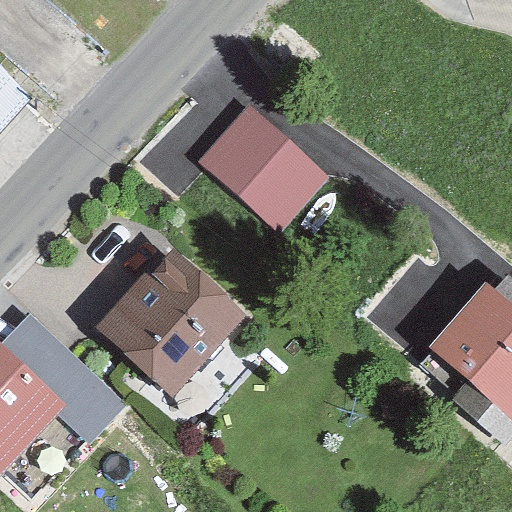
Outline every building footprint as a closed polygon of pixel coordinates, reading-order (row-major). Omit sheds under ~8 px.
[(283,24),(264,46),(299,79),(319,56),(283,24)] [(0,124),(24,97),(0,75),(0,124)] [(319,154),(266,105),(204,170),(258,222),(319,154)] [(176,264),(131,314),(195,369),(239,319),(176,264)] [(511,313),(500,303),(453,357),(510,408),(511,405),(511,313)] [(195,369),(131,314),(111,338),(173,394),(195,369)] [(0,355),(0,470),(58,409),(0,355)]
